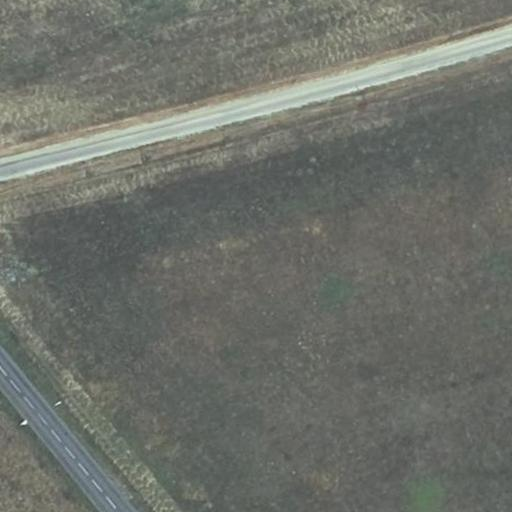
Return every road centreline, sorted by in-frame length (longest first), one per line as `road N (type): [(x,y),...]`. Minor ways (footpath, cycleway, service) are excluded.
road 1 (unclassified): [(0,168),(511,33)]
road 2 (tertiary): [(119,511),(0,366)]
